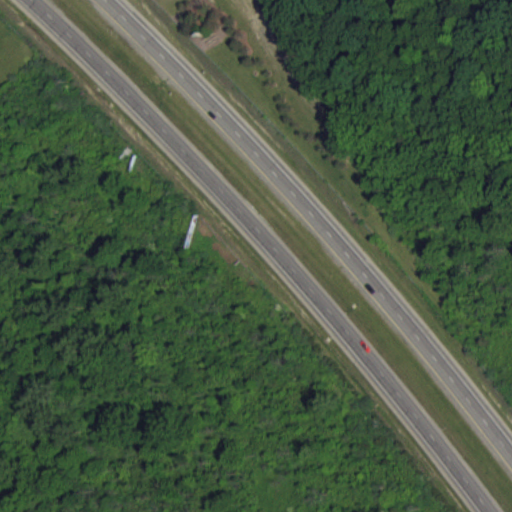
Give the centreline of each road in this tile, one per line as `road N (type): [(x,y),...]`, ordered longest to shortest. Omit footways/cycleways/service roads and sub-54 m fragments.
road 1 (primary): [(195,158),(303,276),(489,511)]
road 2 (primary): [(511,451),(344,241),(235,122)]
road 3 (primary): [(36,0),(195,158)]
road 4 (primary): [(235,122),(110,0)]
